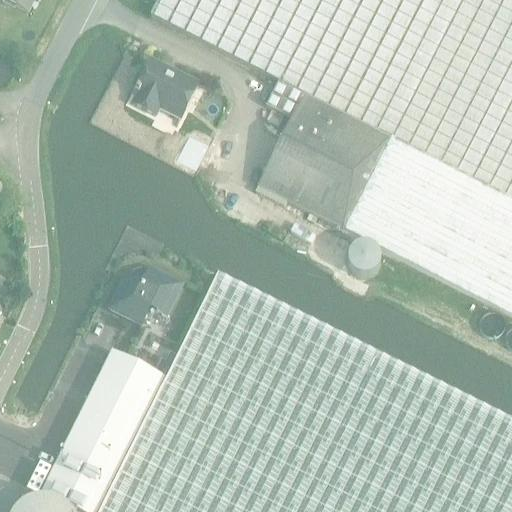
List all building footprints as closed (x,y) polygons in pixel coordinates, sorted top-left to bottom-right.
[(0,0),(26,14),(33,0),(0,0)] [(511,0),(158,0),(157,3),(149,19),(304,98),(391,143),(344,234),(511,319),(511,0)] [(180,121),(197,87),(150,63),(129,105),(155,118),(158,110),(180,121)] [(257,189),(344,234),(391,143),(304,98),(257,189)] [(381,273),(381,272),(380,265),(379,262),(376,258),(369,253),(361,250),(353,251),(350,253),(345,256),(342,259),(340,263),(338,268),(338,272),(338,276),(339,280),(343,286),(349,291),(353,293),(358,294),(366,293),(370,291),(374,289),(377,286),(379,281),(381,273)] [(127,281),(125,280),(109,311),(133,323),(134,321),(141,325),(140,327),(141,327),(146,316),(154,313),(165,319),(181,287),(149,272),(148,274),(144,272),(140,272),(136,272),(132,274),(129,277),(127,281)] [(511,511),(511,426),(216,280),(166,382),(164,381),(99,511),(511,511)] [(68,511),(99,511),(164,381),(111,354),(40,497),(68,511)] [(169,355),(165,364),(171,367),(176,358),(169,355)] [(37,496),(49,471),(40,466),(27,491),(37,496)]
